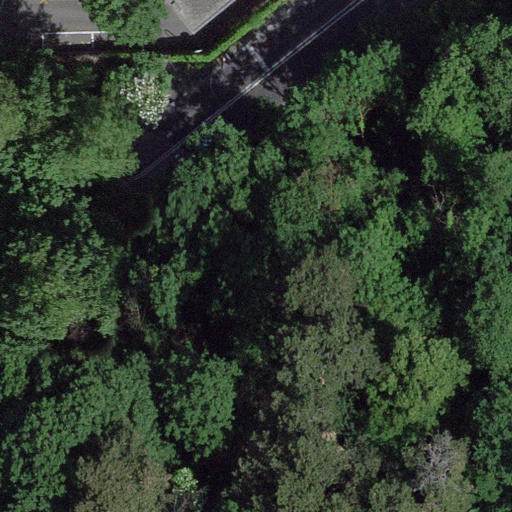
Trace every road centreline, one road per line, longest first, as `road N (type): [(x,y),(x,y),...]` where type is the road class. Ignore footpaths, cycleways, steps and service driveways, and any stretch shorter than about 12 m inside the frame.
road 1 (primary): [(361,0),(147,173)]
road 2 (primary): [(0,299),(147,173)]
